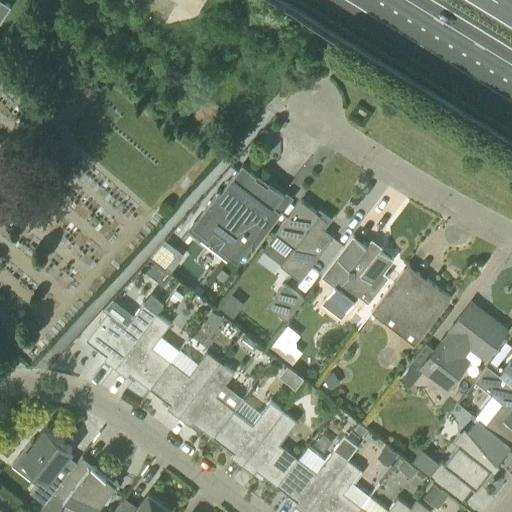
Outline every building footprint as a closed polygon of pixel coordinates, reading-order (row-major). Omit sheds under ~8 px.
[(0,0),(0,21),(9,7),(0,1),(0,0)] [(282,209),(276,205),(285,194),(270,183),(268,185),(256,176),(257,174),(244,163),(222,192),(220,191),(193,226),(209,238),(215,230),(227,240),(220,248),(238,262),(253,242),(257,244),(285,208),(283,207),(282,209)] [(295,245),(289,254),(281,264),(301,279),(335,235),(323,226),(329,219),(302,199),(277,231),(295,245)] [(327,295),(347,310),(360,294),(369,301),(390,274),(385,271),(395,258),(381,247),(377,252),(353,234),(322,275),(335,285),(327,295)] [(166,237),(152,255),(151,255),(161,264),(176,245),(166,237)] [(415,344),(451,297),(427,279),(424,283),(404,268),(372,311),(415,344)] [(288,320),(305,297),(286,283),(269,305),(288,320)] [(178,303),(184,295),(176,289),(170,297),(178,303)] [(241,308),(228,298),(219,309),(232,319),(241,308)] [(107,354),(104,358),(116,367),(158,312),(144,302),(126,325),(108,311),(86,338),(107,354)] [(442,342),(423,366),(423,367),(424,367),(452,389),(471,364),(460,356),(474,336),(482,342),(477,349),(486,356),(507,329),(472,303),(451,329),(453,331),(443,343),(442,342)] [(116,367),(127,376),(130,372),(151,387),(171,360),(153,346),(171,323),(158,312),(116,367)] [(220,323),(223,316),(213,312),(210,318),(220,323)] [(247,333),(241,341),(251,350),(258,342),(247,333)] [(278,339),(272,347),(280,353),(283,349),(282,343),(278,339)] [(258,353),(266,361),(271,356),(263,348),(258,353)] [(171,360),(151,387),(171,403),(168,407),(179,415),(221,361),(208,350),(190,374),(171,360)] [(414,359),(402,376),(411,383),(424,367),(423,367),(423,366),(414,359)] [(500,374),(511,382),(511,359),(511,360),(511,359),(500,374)] [(179,415),(191,424),(194,420),(214,436),(235,408),(244,397),(226,383),(235,371),(221,361),(179,415)] [(476,416),(479,418),(511,443),(511,442),(511,382),(500,374),(488,364),(475,381),(492,395),(476,416)] [(308,379),(313,383),(323,370),(316,365),(306,378),(308,379)] [(294,384),(300,389),(308,379),(306,378),(299,372),(293,378),(294,384)] [(333,374),(325,380),(332,390),(340,384),(333,374)] [(234,451),(231,455),(243,464),(285,409),(271,399),(253,422),(235,408),(214,436),(234,451)] [(285,409),(243,464),(255,473),(258,469),(278,484),(299,457),(280,443),(298,420),(285,409)] [(500,466),(501,465),(498,461),(511,443),(479,418),(445,462),(441,460),(429,475),(466,504),(467,502),(463,499),(473,486),(477,489),(492,469),(488,466),(494,459),(500,466)] [(369,428),(360,420),(354,428),(363,436),(369,428)] [(73,447),(46,426),(34,442),(31,439),(13,463),(37,483),(31,491),(46,502),(52,494),(65,477),(55,470),(73,447)] [(295,504),(305,511),(306,511),(348,458),(359,444),(345,434),(326,459),(307,445),(299,457),(278,484),(298,500),(295,504)] [(379,456),(390,465),(398,453),(387,445),(379,456)] [(65,477),(52,494),(53,494),(85,507),(88,508),(92,508),(95,507),(99,505),(101,502),(104,504),(110,490),(116,482),(117,482),(118,481),(114,479),(117,475),(90,464),(82,458),(84,455),(83,455),(65,477)] [(348,458),(306,511),(357,511),(370,495),(371,494),(352,480),(362,468),(348,458)] [(412,477),(418,469),(406,460),(400,468),(412,477)] [(424,497),(438,508),(449,493),(436,483),(424,497)] [(0,500),(8,507),(16,498),(0,485),(0,500)] [(167,511),(171,507),(150,491),(135,510),(123,501),(114,511),(167,511)] [(407,511),(412,506),(398,496),(389,509),(370,495),(357,511),(407,511)] [(418,499),(412,506),(407,511),(428,511),(431,509),(418,499)]
